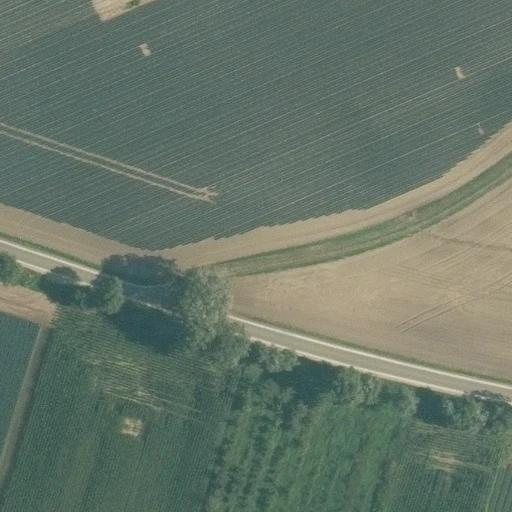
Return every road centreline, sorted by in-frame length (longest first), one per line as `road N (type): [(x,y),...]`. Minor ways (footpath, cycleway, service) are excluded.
road 1 (unclassified): [(511,395),(338,356),(0,248)]
road 2 (track): [(150,297),(356,248),(464,202),(511,168)]
